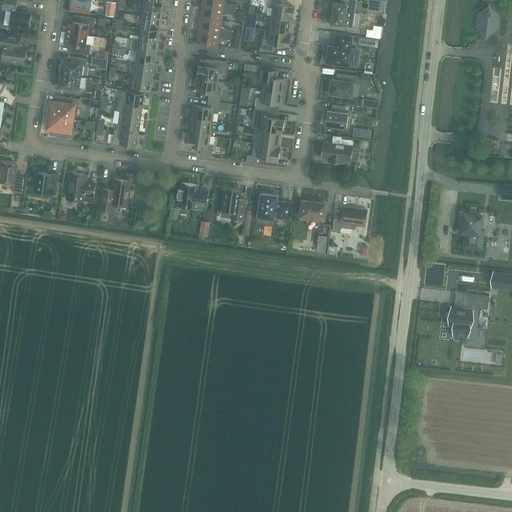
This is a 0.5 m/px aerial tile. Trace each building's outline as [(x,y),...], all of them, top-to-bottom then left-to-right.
[(71,0),(70,10),(90,13),(92,1),(97,2),(97,0),(71,0)] [(202,0),(202,5),(235,10),(236,5),(226,3),(226,2),(224,2),(224,0),(202,0)] [(272,16),(291,19),(293,19),(295,7),(289,6),(289,5),(280,4),(280,0),(268,0),(268,7),(273,7),(272,16)] [(332,16),(330,24),(344,26),(344,27),(353,28),(356,12),(354,12),(355,6),(355,5),(356,0),(343,0),(343,4),(341,3),(333,2),(332,10),(331,16),(332,16)] [(144,4),(142,16),(161,18),(162,6),(139,3),(144,4)] [(3,4),(2,10),(11,12),(9,26),(29,29),(31,14),(15,12),(16,6),(3,4)] [(202,5),(200,17),(221,20),(222,14),(224,14),(225,13),(235,15),(235,10),(202,5)] [(498,16),(489,5),(478,13),(481,17),(477,20),(480,24),(476,27),(485,38),(498,28),(498,16)] [(106,8),(105,15),(114,16),(115,9),(106,8)] [(68,23),(67,33),(87,36),(88,27),(93,28),(95,18),(74,15),(73,24),(68,23)] [(142,16),(141,28),(159,30),(161,18),(142,16)] [(272,16),(269,30),(289,33),(291,19),(272,16)] [(200,17),(198,31),(232,35),(232,30),(222,28),(223,27),(220,27),(221,20),(200,17)] [(248,20),(246,27),(255,28),(256,21),(253,20),(248,20)] [(141,28),(139,40),(157,42),(159,30),(141,28)] [(263,38),(262,50),(273,52),(275,45),(283,46),(283,45),(289,46),(291,33),(289,33),(269,30),(268,39),(263,38)] [(198,31),(196,43),(218,46),(219,39),(221,39),(221,38),(231,40),(232,35),(198,31)] [(0,61),(1,62),(2,62),(2,61),(23,64),(22,68),(23,68),(26,47),(25,47),(19,42),(20,36),(0,33),(0,35),(0,61)] [(66,42),(69,52),(90,55),(91,45),(86,44),(87,36),(67,33),(65,42),(66,42)] [(234,35),(232,47),(239,49),(241,36),(234,35)] [(336,47),(329,46),(328,54),(326,54),(325,61),(327,61),(327,62),(350,65),(352,49),(350,49),(352,37),(336,35),(335,43),(337,43),(336,47)] [(139,40),(137,52),(156,54),(157,42),(139,40)] [(137,52),(135,64),(154,66),(156,54),(137,52)] [(61,66),(60,73),(81,76),(81,75),(82,75),(83,66),(82,66),(82,64),(86,65),(87,58),(70,56),(69,61),(63,61),(62,67),(61,66)] [(92,57),(91,65),(99,66),(100,66),(106,67),(107,60),(108,59),(92,57)] [(198,66),(197,76),(217,79),(218,72),(224,73),(226,62),(214,60),(205,58),(204,67),(198,66)] [(135,64),(134,76),(152,78),(154,66),(135,64)] [(261,69),(259,80),(265,81),(264,89),(284,92),(285,83),(284,83),(284,79),(278,78),(279,71),(273,70),(261,69)] [(60,80),(59,86),(64,87),(63,92),(80,95),(81,89),(79,88),(81,76),(60,73),(59,80),(60,80)] [(338,80),(331,79),(331,86),(329,85),(328,92),(330,92),(329,94),(352,97),(354,83),(356,83),(357,76),(339,74),(338,80)] [(134,76),(132,88),(150,90),(152,78),(134,76)] [(209,93),(208,100),(220,102),(222,90),(215,89),(217,79),(197,76),(195,87),(197,87),(196,91),(209,93)] [(257,97),(255,108),(259,109),(265,110),(267,110),(268,103),(281,105),(281,101),(283,101),(284,92),(264,89),(263,98),(257,97)] [(119,97),(118,104),(142,107),(144,94),(128,91),(127,92),(122,91),(121,98),(119,97)] [(51,101),(49,115),(73,118),(75,105),(78,106),(79,99),(55,95),(54,102),(51,101)] [(90,107),(97,108),(100,108),(101,102),(102,101),(91,99),(90,107)] [(190,118),(192,119),(211,121),(212,113),(218,114),(220,102),(208,100),(207,107),(194,105),(194,109),(192,109),(190,118)] [(120,111),(119,117),(140,120),(142,107),(118,104),(117,111),(120,111)] [(329,115),(324,114),(323,121),(326,122),(325,125),(346,128),(348,113),(345,113),(346,106),(333,104),(332,111),(330,111),(329,115)] [(255,108),(252,128),(262,130),(280,132),(282,132),(284,120),(278,119),(278,118),(270,117),(271,110),(267,110),(265,110),(259,109),(255,108)] [(49,115),(47,128),(50,129),(49,135),(73,138),(74,132),(71,131),(73,118),(49,115)] [(115,123),(114,130),(138,133),(140,120),(119,117),(118,123),(115,123)] [(192,119),(190,133),(209,135),(211,121),(192,119)] [(136,147),(138,133),(114,130),(112,143),(120,144),(120,145),(136,147)] [(262,130),(260,144),(278,146),(280,132),(262,130)] [(200,148),(199,155),(211,157),(212,145),(207,144),(209,135),(190,133),(188,132),(187,145),(192,145),(192,147),(200,148)] [(323,142),(321,157),(329,158),(328,161),(343,163),(343,160),(351,161),(351,160),(353,147),(353,146),(352,146),(353,140),(342,138),(341,138),(340,144),(332,143),(323,142)] [(491,140),(490,151),(498,152),(499,140),(491,140)] [(247,155),(246,162),(263,164),(264,158),(273,159),(273,158),(278,159),(280,147),(278,146),(260,144),(254,143),(252,156),(247,155)] [(13,192),(21,193),(24,178),(16,176),(16,173),(17,165),(2,162),(0,173),(0,182),(14,184),(13,192)] [(33,185),(32,191),(35,191),(35,192),(49,194),(49,193),(56,194),(58,175),(55,174),(51,174),(47,173),(45,173),(46,169),(35,167),(33,185)] [(71,173),(67,199),(83,202),(84,195),(93,196),(95,183),(87,182),(87,181),(86,180),(87,175),(71,173)] [(103,189),(100,209),(113,211),(114,205),(127,207),(128,198),(129,198),(130,192),(129,192),(130,181),(114,179),(114,184),(113,190),(103,189)] [(178,191),(177,196),(178,196),(178,199),(179,199),(178,206),(195,209),(195,204),(199,204),(206,205),(208,191),(208,192),(200,191),(200,192),(198,191),(197,191),(197,190),(197,189),(198,185),(198,184),(182,182),(182,183),(181,189),(179,189),(179,191),(178,191)] [(501,191),(500,199),(511,200),(511,183),(502,183),(501,191)] [(222,211),(221,211),(231,213),(231,218),(244,220),(247,200),(246,200),(240,199),(241,191),(225,188),(222,211)] [(277,196),(261,193),(258,216),(260,217),(259,221),(261,224),(269,225),(271,223),(272,218),(274,219),(274,217),(290,219),(292,203),(280,201),(280,204),(278,203),(276,203),(277,196)] [(311,202),(302,200),(300,216),(324,220),(326,204),(317,202),(316,202),(314,202),(312,202),(312,201),(311,201),(311,202)] [(353,208),(343,206),(341,220),(334,219),(332,231),(340,232),(341,227),(356,229),(356,225),(364,226),(367,210),(357,208),(357,209),(355,209),(353,208)] [(464,246),(480,247),(482,229),(481,229),(479,229),(479,225),(482,225),(482,218),(480,218),(480,216),(481,215),(480,215),(475,214),(475,212),(468,211),(468,214),(463,213),(462,213),(462,214),(462,215),(460,215),(459,221),(462,221),(461,230),(460,230),(460,231),(465,232),(465,234),(464,246)] [(201,220),(199,236),(208,237),(210,222),(201,220)] [(360,246),(359,254),(366,255),(367,245),(363,245),(360,246)] [(511,274),(494,272),(492,287),(511,288),(511,274)] [(452,307),(450,326),(455,326),(454,336),(476,338),(477,329),(477,327),(479,308),(487,308),(489,295),(469,293),(467,306),(455,304),(454,308),(452,307)]
